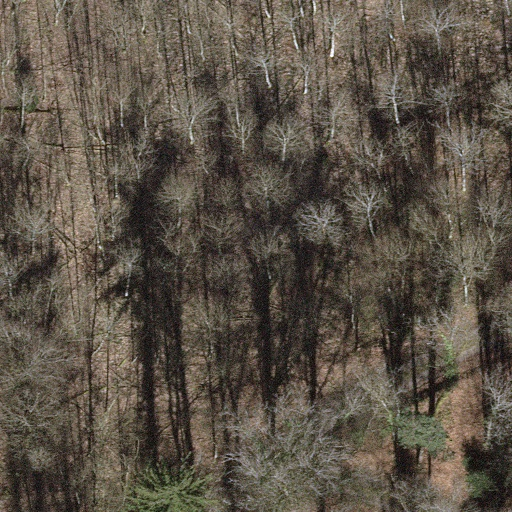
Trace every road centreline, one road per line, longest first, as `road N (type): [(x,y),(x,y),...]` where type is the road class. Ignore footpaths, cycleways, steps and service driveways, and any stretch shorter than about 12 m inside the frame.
road 1 (track): [(189,511),(287,440),(511,323)]
road 2 (track): [(443,511),(395,486),(252,465)]
